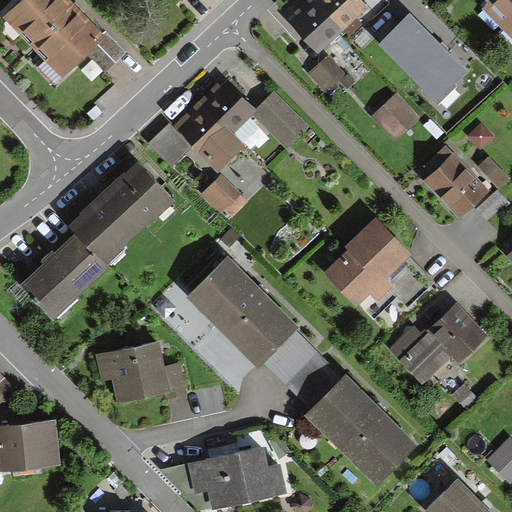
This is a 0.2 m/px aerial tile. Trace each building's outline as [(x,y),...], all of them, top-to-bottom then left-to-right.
[(20,0),(3,17),(30,45),(73,3),(70,0),(20,0)] [(317,55),(344,31),(315,0),(308,0),(303,5),(294,13),(296,16),(289,23),(317,55)] [(315,0),(344,31),(345,30),(357,19),(368,9),(360,0),(315,0)] [(501,29),(511,17),(511,0),(487,0),(490,2),(482,9),(501,29)] [(73,3),(30,45),(62,79),(88,55),(106,37),(102,34),(90,20),(73,3)] [(410,13),(378,45),(439,105),(458,86),(455,84),(469,70),(448,50),(445,47),(442,43),(410,13)] [(511,17),(501,29),(511,39),(511,17)] [(362,24),(357,19),(345,30),(350,35),(362,24)] [(106,31),(102,34),(106,37),(88,55),(105,73),(126,53),(106,31)] [(346,74),(328,55),(308,73),(325,92),(346,74)] [(355,81),(348,74),(341,81),(348,88),(355,81)] [(218,83),(198,102),(222,126),(225,124),(234,133),(250,118),(252,116),(257,110),(257,109),(226,81),(221,86),(218,83)] [(273,92),(257,109),(257,110),(252,116),(287,149),(309,126),(273,92)] [(420,118),(397,93),(372,116),(395,141),(420,118)] [(222,126),(198,102),(173,126),(193,147),(218,173),(246,146),(243,143),(234,133),(225,124),(222,126)] [(259,127),(250,118),(234,133),(243,143),(259,127)] [(482,122),(467,137),(480,150),(495,135),(482,122)] [(173,126),(170,123),(149,143),(172,167),(193,147),(173,126)] [(424,167),(431,174),(438,168),(453,153),(447,146),(424,167)] [(490,191),(453,153),(438,168),(431,174),(423,181),(460,220),(490,191)] [(489,156),(478,167),(499,188),(510,178),(489,156)] [(68,227),(75,234),(107,266),(174,202),(138,162),(100,196),(68,227)] [(222,174),(202,194),(221,213),(225,210),(232,218),(248,202),(240,195),(241,194),(222,174)] [(508,201),(498,190),(477,208),(487,220),(508,201)] [(412,254),(377,217),(353,239),(346,246),(349,249),(324,272),(357,307),(370,294),(378,303),(395,287),(387,279),(412,254)] [(240,236),(230,227),(220,239),(229,247),(240,236)] [(107,266),(75,234),(55,253),(49,259),(44,263),(21,285),(38,304),(34,306),(52,323),(110,268),(107,266)] [(41,260),(44,263),(49,259),(55,253),(52,250),(41,260)] [(297,331),(300,327),(228,256),(186,297),(258,369),(264,364),(297,331)] [(176,308),(163,294),(152,304),(166,318),(176,308)] [(488,335),(456,302),(428,330),(429,332),(400,361),(423,384),(452,356),(459,364),(488,335)] [(414,325),(389,350),(400,361),(429,332),(428,330),(426,328),(421,333),(414,325)] [(343,376),(297,331),(264,364),(310,409),(343,376)] [(160,340),(96,354),(102,382),(112,380),(118,403),(165,392),(167,401),(188,396),(180,363),(166,366),(163,351),(160,340)] [(376,486),(417,445),(345,374),(343,376),(310,409),(304,415),(376,486)] [(0,384),(0,417),(23,396),(6,378),(0,384)] [(480,399),(464,383),(452,395),(468,411),(480,399)] [(15,423),(0,424),(0,471),(61,466),(56,419),(15,423)] [(511,483),(511,439),(510,437),(487,460),(511,484),(511,483)] [(228,455),(188,463),(195,495),(208,492),(211,508),(212,510),(288,494),(281,463),(269,466),(265,447),(228,455)] [(195,495),(188,463),(160,469),(199,510),(211,508),(208,492),(195,495)] [(482,502),(458,478),(424,511),(491,511),(489,509),(484,505),(482,502)] [(486,498),(482,502),(484,505),(489,509),(493,506),(486,498)]
